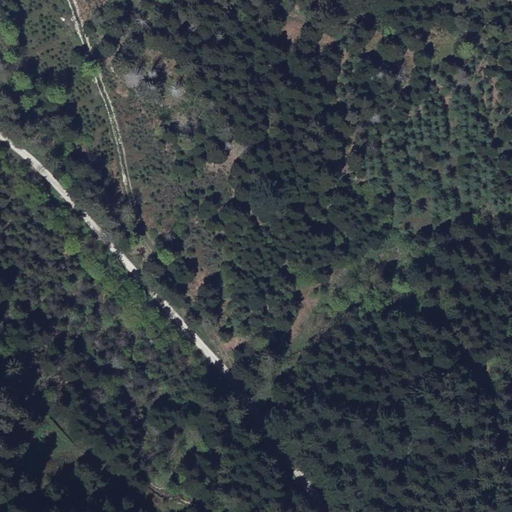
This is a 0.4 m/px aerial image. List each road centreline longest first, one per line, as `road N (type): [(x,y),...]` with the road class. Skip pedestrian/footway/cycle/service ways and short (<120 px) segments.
road 1 (track): [(0,133),(64,190),(210,355),(326,511)]
road 2 (track): [(228,380),(204,319),(136,225),(114,118),(69,0)]
